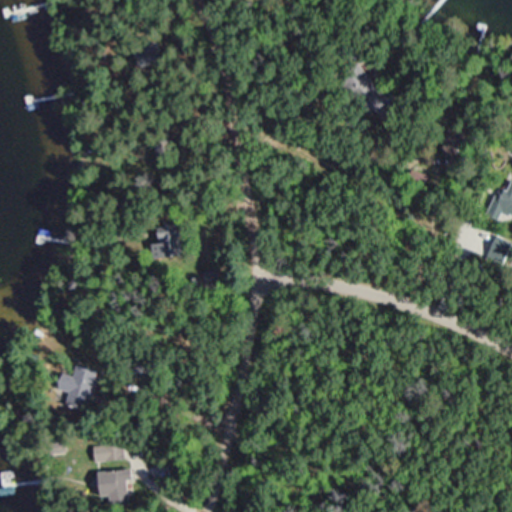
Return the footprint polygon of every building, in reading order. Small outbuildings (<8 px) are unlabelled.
[(455,130),(455,151),(475,151),(475,130),(455,130)] [(172,135),(156,139),(162,164),(179,160),(172,135)] [(329,195),(321,185),(309,195),(317,205),(329,195)] [(186,224),(157,224),(158,258),(187,257),(186,224)] [(476,251),(493,257),(501,235),(484,229),(476,251)] [(73,391),(72,405),(98,407),(101,368),(72,366),(70,390),(73,391)] [(100,462),(128,458),(126,443),(98,447),(100,462)] [(104,470),(104,494),(135,494),(135,470),(104,470)]
